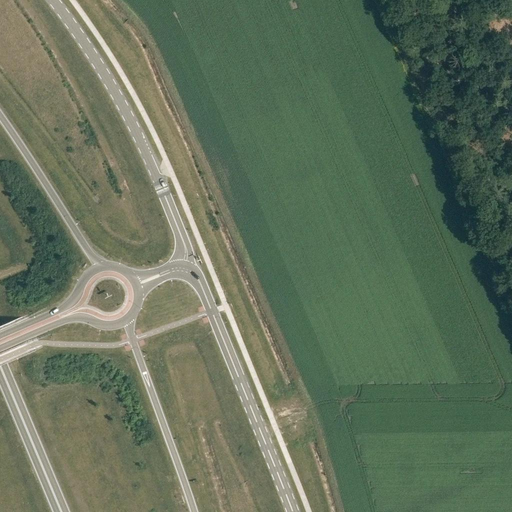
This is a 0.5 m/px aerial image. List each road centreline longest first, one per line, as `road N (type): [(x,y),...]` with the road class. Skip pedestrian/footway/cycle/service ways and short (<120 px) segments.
road 1 (tertiary): [(53,0),(129,119),(186,250),(183,269)]
road 2 (tertiary): [(183,269),(199,281),(293,511)]
road 3 (trunk): [(193,511),(128,321)]
road 4 (trunk): [(99,268),(0,116)]
road 5 (trunk): [(0,367),(60,511)]
road 6 (tertiary): [(0,347),(76,317),(102,326),(128,321)]
road 7 (tertiary): [(99,268),(69,306),(0,335)]
